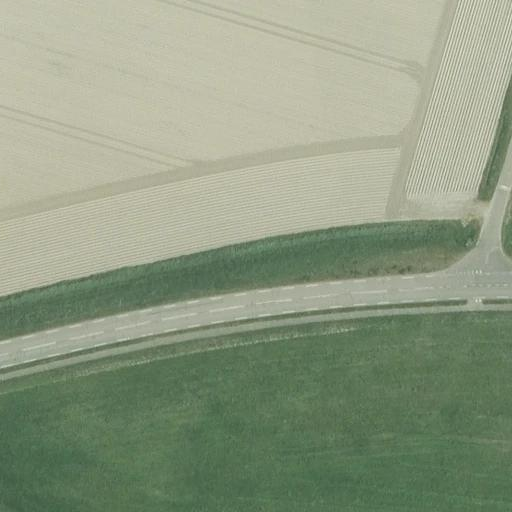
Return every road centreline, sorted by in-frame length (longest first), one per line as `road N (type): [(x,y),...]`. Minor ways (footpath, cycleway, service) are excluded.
road 1 (tertiary): [(0,356),(263,303),(475,285)]
road 2 (unclassified): [(475,285),(511,162)]
